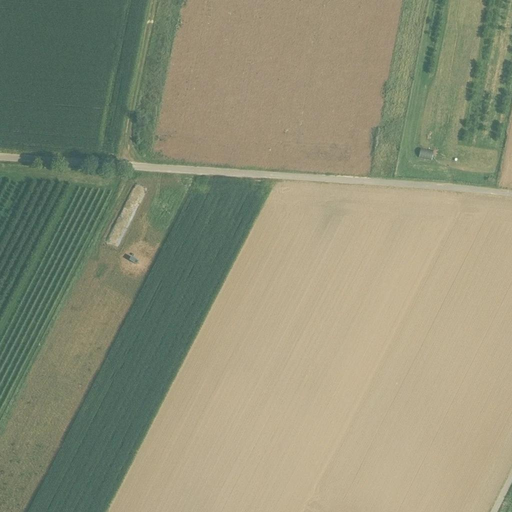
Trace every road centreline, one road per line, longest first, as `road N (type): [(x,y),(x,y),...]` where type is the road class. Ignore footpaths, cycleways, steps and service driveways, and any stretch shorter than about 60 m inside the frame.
road 1 (track): [(0,157),(511,194)]
road 2 (track): [(121,166),(153,0)]
